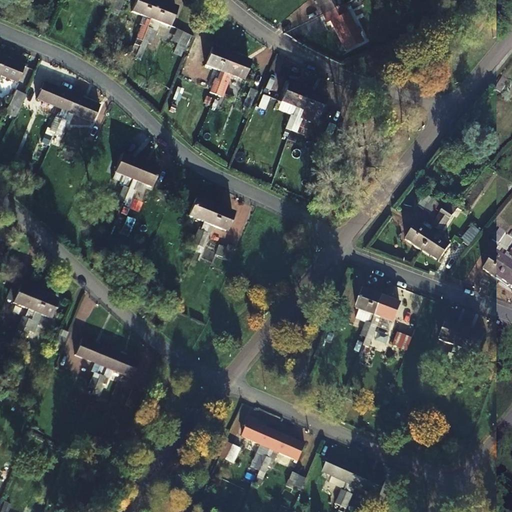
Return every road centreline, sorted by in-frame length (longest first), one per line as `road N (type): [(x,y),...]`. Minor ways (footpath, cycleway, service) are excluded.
road 1 (residential): [(341,241),(211,174),(94,74),(0,29)]
road 2 (residential): [(221,380),(149,339),(0,199)]
road 3 (residential): [(221,380),(458,483)]
road 4 (residential): [(450,109),(333,72),(222,0)]
road 5 (residential): [(334,249),(511,316)]
road 6 (residential): [(221,380),(334,249)]
road 7 (residential): [(341,241),(450,109)]
road 8 (residential): [(133,511),(221,380)]
